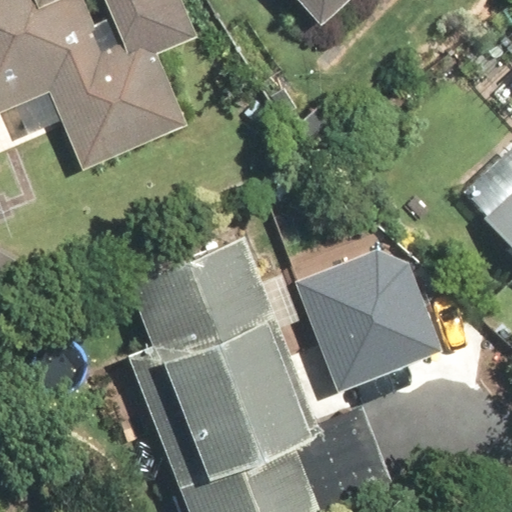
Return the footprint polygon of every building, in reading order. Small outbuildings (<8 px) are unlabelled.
[(0,0),(0,108),(50,88),(84,168),(190,123),(158,51),(201,33),(186,0),(0,0)] [(281,0),(301,21),(324,0),(281,0)] [(511,57),(501,67),(511,79),(511,181),(474,215),(511,258),(511,57)] [(231,234),(113,278),(137,342),(113,352),(173,511),(316,511),(383,487),(352,406),(304,424),(231,234)] [(296,266),(337,372),(438,332),(403,244),(376,235),(296,266)]
